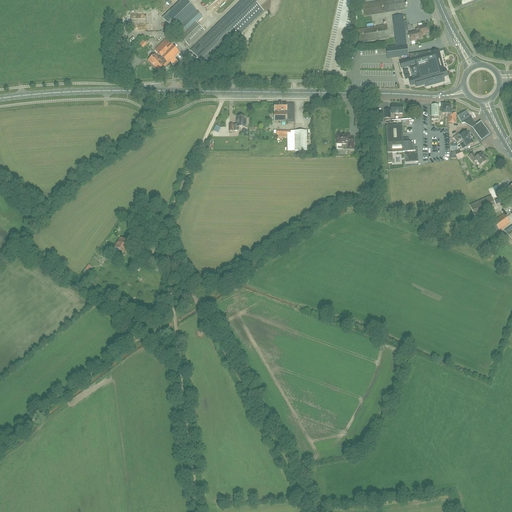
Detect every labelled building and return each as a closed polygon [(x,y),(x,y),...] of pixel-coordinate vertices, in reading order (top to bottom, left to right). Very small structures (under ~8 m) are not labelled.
[(185,0),(181,0),(162,19),(175,32),(188,46),(204,31),(196,23),(202,17),(196,11),(185,0)] [(191,52),(190,54),(198,63),(200,61),(205,67),(263,11),(253,0),(242,0),(190,51),(191,52)] [(212,0),(209,3),(216,12),(228,1),(227,0),(212,0)] [(364,16),(406,10),(404,0),(390,0),(362,5),(364,16)] [(396,46),(406,45),(403,16),(393,17),(396,46)] [(356,43),(388,38),(386,25),(354,30),(356,43)] [(428,32),(427,26),(423,27),(423,26),(418,27),(418,29),(416,30),(416,31),(408,33),(410,42),(422,39),(421,35),(425,34),(425,33),(428,32)] [(179,53),(174,48),(165,39),(154,50),(161,56),(162,58),(157,63),(155,62),(153,64),(159,70),(162,67),(163,68),(179,53)] [(407,56),(406,48),(406,46),(386,48),(387,58),(407,56)] [(426,87),(444,82),(442,77),(447,76),(445,71),(444,71),(440,57),(438,57),(437,52),(431,54),(431,52),(413,55),(414,59),(400,63),(402,69),(409,67),(412,79),(409,80),(411,86),(416,85),(416,87),(425,85),(426,87)] [(162,58),(161,56),(158,59),(154,55),(148,61),(152,65),(153,64),(155,62),(157,63),(162,58)] [(286,123),(294,123),(294,105),(287,105),(287,104),(274,104),(274,111),(275,111),(275,112),(274,112),(274,121),(286,121),(286,123)] [(402,113),(402,105),(391,105),(391,113),(402,113)] [(446,111),(446,114),(448,114),(448,123),(455,123),(455,114),(452,114),(452,110),(451,110),(451,105),(446,105),(446,108),(445,108),(445,111),(446,111)] [(457,116),(461,124),(464,124),(471,120),(466,111),(457,116)] [(235,120),(235,125),(237,125),(237,127),(239,127),(245,127),(245,125),(245,120),(244,120),(244,117),(237,117),(237,120),(235,120)] [(472,128),(481,141),(490,135),(480,122),(476,125),(472,118),(463,123),(472,128)] [(402,126),(386,127),(387,154),(405,153),(408,152),(409,161),(415,160),(415,162),(418,162),(418,155),(417,148),(415,149),(415,147),(409,142),(403,143),(403,139),(402,126)] [(294,131),(294,151),(307,151),(306,131),(294,131)] [(462,140),(463,142),(470,138),(470,137),(469,134),(468,135),(467,132),(463,134),(460,136),(460,137),(459,137),(458,135),(454,138),(457,143),(462,140)] [(353,149),(353,143),(349,143),(349,135),(337,135),(336,144),(348,144),(348,149),(353,149)] [(470,138),(463,142),(465,145),(461,147),(461,148),(463,150),(467,147),(467,148),(470,146),(470,145),(473,143),(472,141),(471,138),(470,138)] [(481,154),(476,158),(473,154),(469,157),(473,163),(476,161),(480,166),(486,161),(483,158),(484,157),(481,154)] [(496,205),(506,201),(499,185),(493,188),(498,200),(495,201),(496,205)] [(491,196),(469,206),(473,215),(495,205),(491,196)] [(494,223),(489,226),(495,233),(499,230),(499,231),(510,224),(503,215),(493,222),(494,223)] [(124,253),(130,245),(120,238),(115,247),(124,253)] [(136,251),(141,253),(139,256),(142,257),(148,243),(141,240),(136,251)] [(143,262),(155,267),(157,261),(146,257),(143,262)]
